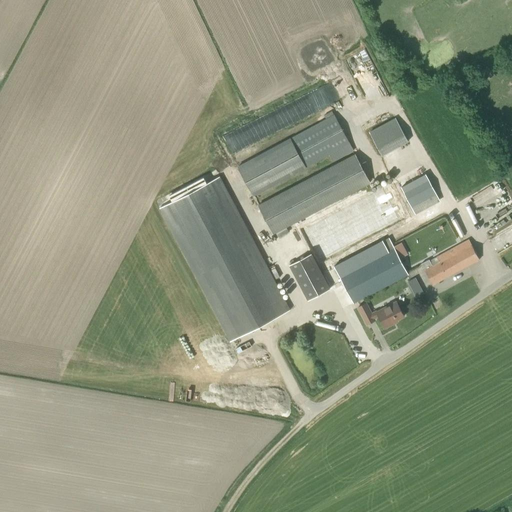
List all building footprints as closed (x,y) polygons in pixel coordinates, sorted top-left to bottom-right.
[(365,103),(377,101),(375,92),(364,93),(365,103)] [(253,195),(305,168),(330,155),(333,161),(354,151),(335,116),(332,111),(324,115),(327,120),(238,167),(253,195)] [(408,142),(395,118),(369,132),(382,156),(408,142)] [(229,153),(250,145),(244,128),(223,136),(229,153)] [(273,234),(370,183),(355,154),(258,205),(273,234)] [(425,174),(401,187),(407,198),(415,214),(440,202),(425,174)] [(219,176),(159,208),(230,342),(290,310),(219,176)] [(483,187),(484,199),(500,197),(499,185),(483,187)] [(381,190),(304,231),(322,266),(328,263),(325,257),(397,220),(381,190)] [(476,215),(481,228),(511,214),(511,202),(511,199),(476,215)] [(422,264),(433,284),(479,259),(469,240),(431,261),(430,259),(422,264)] [(339,277),(348,294),(353,303),(408,274),(403,265),(394,247),(339,277)] [(311,254),(289,265),(308,300),(329,289),(311,254)] [(424,293),(416,277),(407,281),(416,297),(424,293)] [(372,314),(367,303),(358,307),(367,324),(375,320),(374,319),(378,316),(385,328),(392,324),(391,323),(404,316),(396,301),(372,314)]
